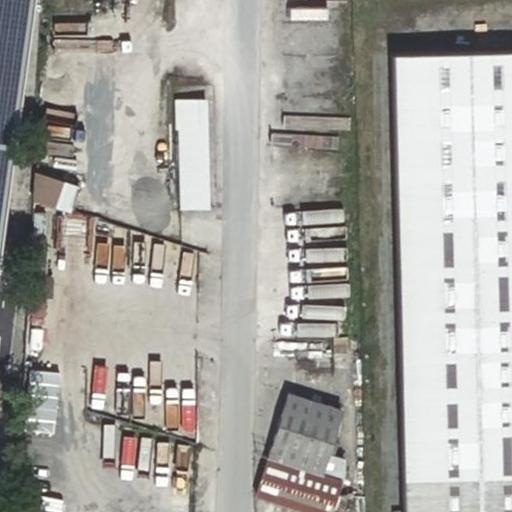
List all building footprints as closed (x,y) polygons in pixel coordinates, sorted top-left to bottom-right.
[(0,0),(0,261),(34,0),(0,0)] [(511,511),(511,50),(390,54),(401,511),(511,511)] [(176,209),(206,209),(206,98),(175,98),(176,209)] [(68,212),(77,185),(35,171),(26,198),(68,212)] [(287,392),(266,453),(350,483),(357,461),(325,450),(339,410),(287,392)] [(267,455),(253,492),(311,511),(329,511),(340,480),(267,455)]
